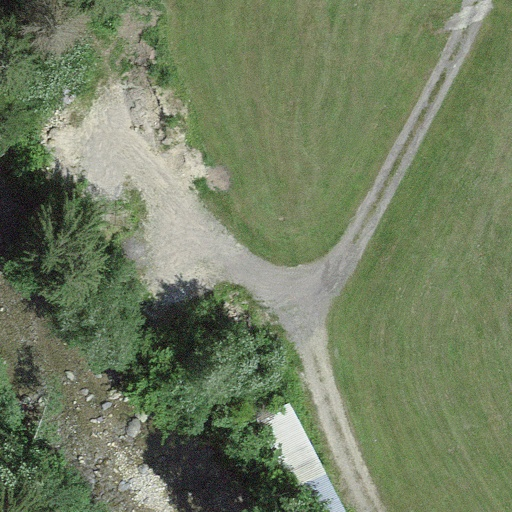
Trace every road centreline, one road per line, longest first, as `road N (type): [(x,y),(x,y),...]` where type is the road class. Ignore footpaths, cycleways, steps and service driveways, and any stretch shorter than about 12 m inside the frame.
road 1 (unclassified): [(332,260),(432,97),(480,0)]
road 2 (track): [(332,260),(315,313),(319,365),(366,511)]
